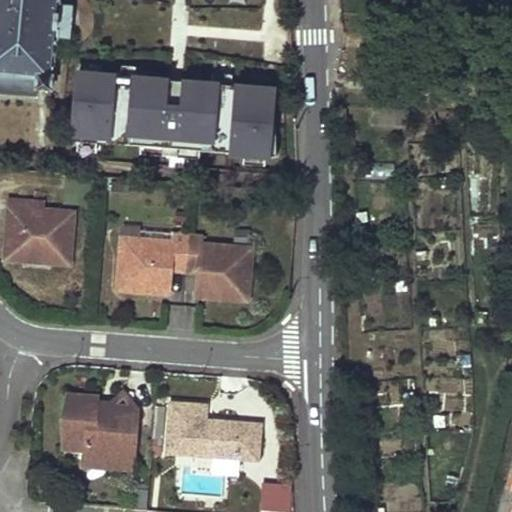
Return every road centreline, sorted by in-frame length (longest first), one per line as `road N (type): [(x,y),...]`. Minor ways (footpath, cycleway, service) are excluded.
road 1 (tertiary): [(310,0),(322,361)]
road 2 (residential): [(20,336),(322,361)]
road 3 (tertiary): [(322,361),(329,511)]
